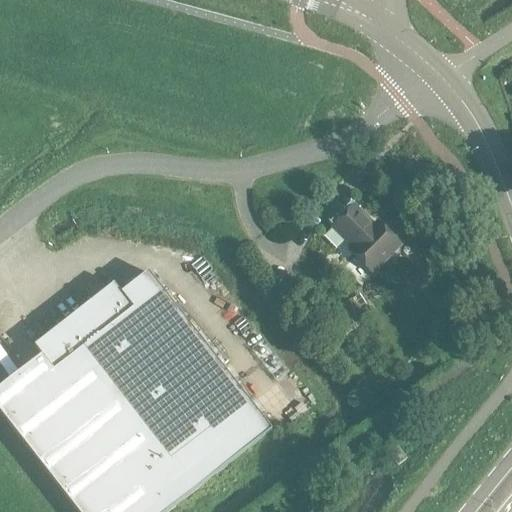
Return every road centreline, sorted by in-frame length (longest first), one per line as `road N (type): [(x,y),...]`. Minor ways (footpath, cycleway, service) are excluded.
road 1 (unclassified): [(0,228),(47,190),(102,166),(221,172),(321,150),(441,76)]
road 2 (secondary): [(511,207),(476,127),(441,76)]
